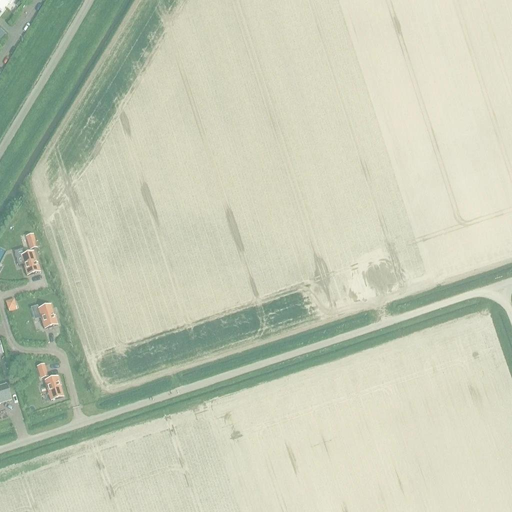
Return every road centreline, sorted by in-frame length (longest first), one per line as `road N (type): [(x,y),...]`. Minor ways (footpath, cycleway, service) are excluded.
road 1 (unclassified): [(0,449),(501,285)]
road 2 (unclassified): [(0,149),(89,0)]
